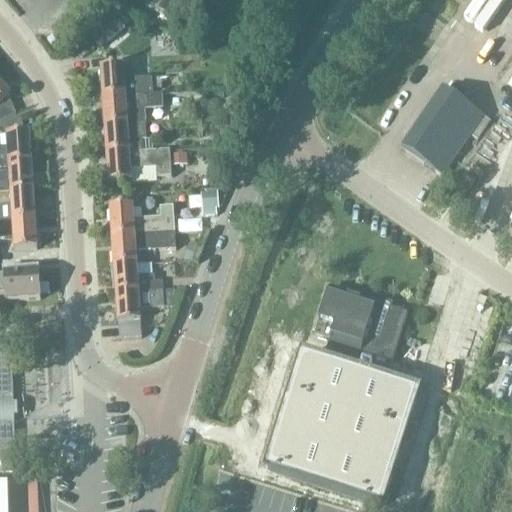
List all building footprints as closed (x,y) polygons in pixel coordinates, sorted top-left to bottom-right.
[(165,0),(160,11),(178,20),(188,0),(165,0)] [(504,0),(475,0),(465,16),(474,23),(472,25),(483,33),(504,0)] [(153,96),(153,95),(152,79),(124,81),(123,69),(102,70),(103,99),(153,96)] [(0,106),(10,97),(0,85),(0,106)] [(103,99),(105,128),(128,127),(128,126),(128,112),(162,110),(161,95),(153,95),(153,96),(103,99)] [(404,154),(443,180),(483,121),(444,95),(404,154)] [(105,128),(107,157),(143,155),(143,154),(142,142),(147,142),(145,125),(128,126),(128,127),(105,128)] [(8,136),(9,148),(0,148),(0,165),(32,164),(30,135),(8,136)] [(171,178),(169,152),(143,154),(143,155),(107,157),(109,186),(131,184),(130,171),(157,169),(158,179),(171,178)] [(34,192),(32,164),(0,165),(0,194),(11,194),(34,192)] [(457,191),(466,197),(474,184),(466,178),(457,191)] [(0,223),(36,221),(34,192),(11,194),(12,206),(0,207),(1,213),(0,213),(0,223)] [(201,210),(219,208),(217,196),(200,198),(201,210)] [(160,209),(161,220),(135,221),(134,208),(111,209),(113,238),(175,234),(173,208),(160,209)] [(1,240),(14,239),(15,252),(37,250),(36,221),(0,223),(0,232),(1,233),(1,240)] [(175,234),(113,238),(115,267),(138,266),(137,253),(176,250),(175,234)] [(116,296),(162,294),(161,283),(151,284),(150,278),(139,279),(138,266),(115,267),(116,296)] [(39,274),(0,277),(0,292),(6,292),(7,304),(41,301),(39,274)] [(330,291),(315,339),(330,343),(326,355),(389,375),(408,316),(330,291)] [(120,341),(143,339),(141,310),(175,308),(174,293),(162,294),(116,296),(118,325),(119,325),(120,341)] [(0,474),(12,474),(16,470),(17,466),(17,463),(15,460),(13,458),(10,365),(13,360),(13,355),(12,352),(10,349),(0,349),(0,474)] [(511,511),(511,356),(479,355),(471,511),(511,511)] [(304,357),(268,472),(382,508),(418,394),(304,357)] [(11,511),(10,487),(0,487),(0,511),(11,511)]
